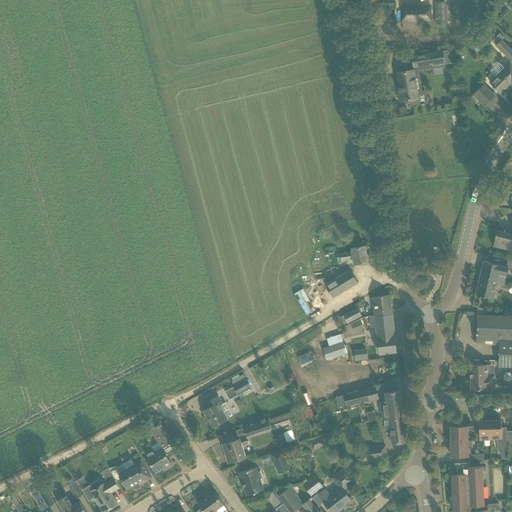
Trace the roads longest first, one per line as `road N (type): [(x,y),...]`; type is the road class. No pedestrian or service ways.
road 1 (unclassified): [(395,271),(354,0)]
road 2 (unclassified): [(166,407),(395,271)]
road 3 (tertiary): [(431,317),(456,291),(473,213),(511,127)]
road 4 (unclassified): [(0,485),(166,407)]
